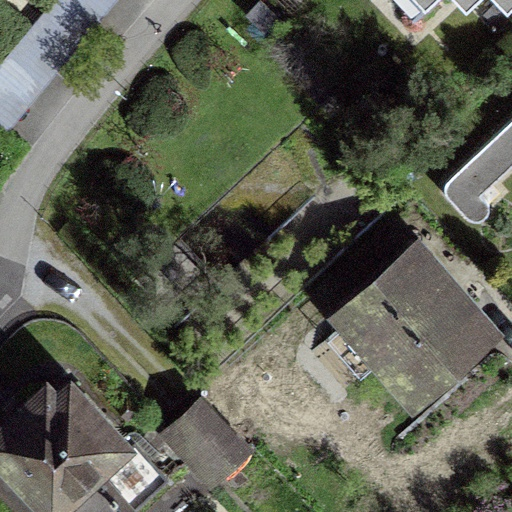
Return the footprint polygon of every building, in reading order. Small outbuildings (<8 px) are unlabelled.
[(511,4),(511,0),(421,0),(427,5),(432,0),(457,0),(466,8),(474,0),(497,0),(507,10),(511,4)] [(511,160),(511,118),(491,138),(511,160)] [(412,386),(477,330),(414,257),(349,314),(412,386)] [(0,454),(53,511),(130,511),(165,480),(125,437),(117,444),(67,389),(53,401),(44,391),(0,431),(0,454)] [(246,449),(199,398),(167,427),(214,478),(246,449)]
